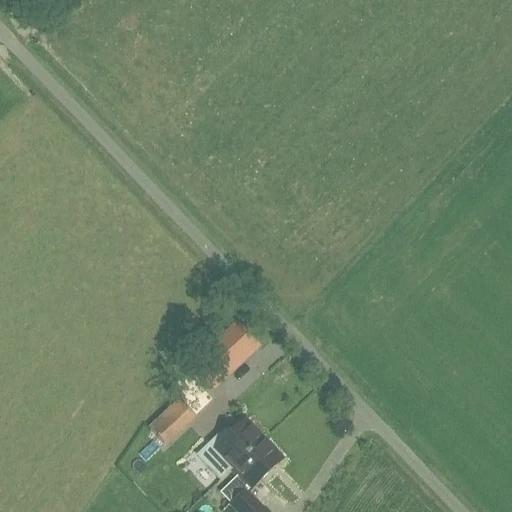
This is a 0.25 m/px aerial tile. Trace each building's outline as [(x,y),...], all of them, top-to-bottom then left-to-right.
[(200,358),(206,364),(222,381),(257,349),(235,325),(200,358)] [(205,410),(215,400),(195,379),(185,389),(205,410)] [(179,401),(150,428),(163,443),(193,416),(179,401)] [(232,470),(231,469),(262,441),(244,421),(230,434),(225,429),(196,457),(219,482),(232,470)] [(262,441),(231,469),(232,470),(238,477),(220,493),(230,504),(228,506),(233,511),(263,511),(246,493),(281,461),(262,441)]
